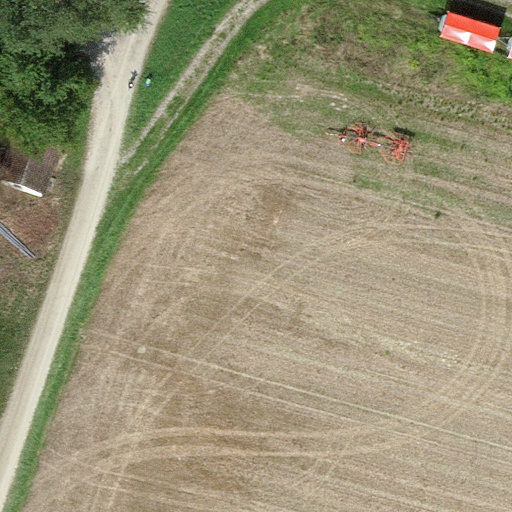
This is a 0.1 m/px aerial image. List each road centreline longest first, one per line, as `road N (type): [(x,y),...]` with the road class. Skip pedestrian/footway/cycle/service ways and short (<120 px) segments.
road 1 (track): [(153,0),(117,68),(85,223),(0,504)]
road 2 (track): [(85,223),(263,0)]
